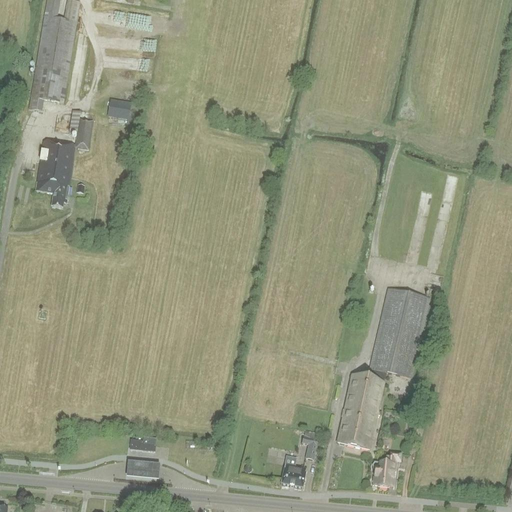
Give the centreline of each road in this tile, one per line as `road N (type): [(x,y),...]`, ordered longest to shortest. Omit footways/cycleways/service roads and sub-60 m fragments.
road 1 (tertiary): [(363,511),(0,477)]
road 2 (unclassified): [(0,224),(17,104)]
